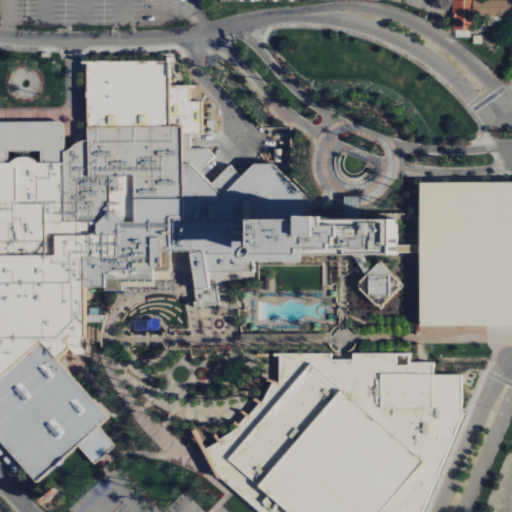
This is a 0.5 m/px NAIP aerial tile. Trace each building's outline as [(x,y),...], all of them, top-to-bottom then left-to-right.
[(449,30),(453,30),(456,30),(468,30),(469,30),(469,16),(480,16),(496,16),(502,16),(504,16),(511,16),(511,0),(449,0),(449,9),(449,30)] [(504,16),(504,26),(480,26),(480,16),(496,16),(502,16),(504,16)] [(470,44),(470,36),(475,36),(478,36),(478,37),(478,43),(478,44),(470,44)] [(71,361),(120,419),(111,428),(125,444),(96,470),(81,455),(39,491),(0,447),(0,122),(66,121),(65,150),(70,148),(75,143),(87,139),(87,126),(87,58),(167,59),(172,79),(198,84),(198,99),(208,101),(208,135),(192,137),(192,146),(210,147),(220,156),(208,169),(214,177),(229,161),(245,177),(259,163),(279,163),(319,204),(310,214),(347,215),(351,213),(351,197),(370,197),(370,218),(400,218),(399,244),(418,243),(418,253),(399,254),(369,257),(374,265),(379,260),(409,289),(382,315),(354,286),(363,273),(351,258),(349,269),(262,269),(256,275),(256,279),(240,282),(225,286),(227,306),(196,312),(187,255),(175,256),(174,264),(176,265),(177,273),(174,273),(173,280),(155,281),(154,289),(129,289),(129,291),(105,291),(103,289),(88,290),(87,312),(109,313),(103,325),(88,325),(86,354),(74,354),(69,359),(71,361)] [(511,325),(485,326),(433,327),(432,266),(432,255),(432,219),(432,183),(511,182),(511,325)] [(276,277),(276,291),(264,291),(264,277),(276,277)] [(159,321),(161,325),(159,329),(155,331),(151,329),(149,328),(149,323),(150,321),(155,319),(159,321)] [(136,331),(135,320),(149,320),(149,323),(149,328),(150,331),(136,331)] [(93,338),(104,344),(104,333),(93,327),(93,333),(93,338)] [(466,413),(466,405),(466,401),(466,375),(438,375),(438,363),(436,363),(419,363),(414,363),(414,354),(409,354),(352,354),(352,361),(343,361),(334,361),(334,355),(277,355),(277,377),(276,383),(262,406),(258,410),(250,420),(242,428),(220,444),(206,453),(209,460),(214,469),(219,479),(221,476),(229,483),(226,486),(256,511),(297,511),(268,487),(237,461),(318,364),(350,391),(436,464),(395,511),(426,511),(446,465),(466,413)] [(237,461),(268,487),(350,391),(318,364),(237,461)] [(297,511),(268,487),(350,391),(436,464),(395,511),(297,511)] [(219,479),(221,476),(229,483),(226,486),(219,479)]
